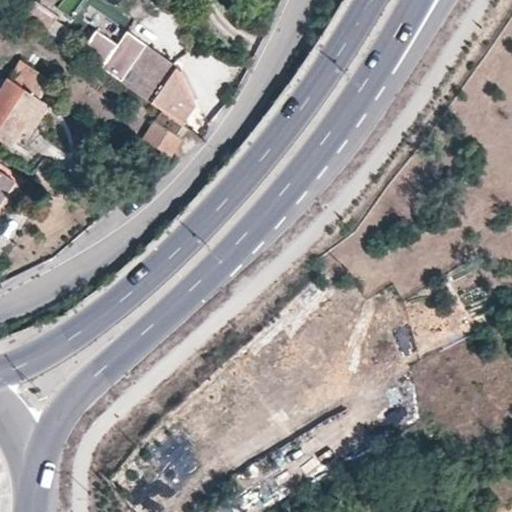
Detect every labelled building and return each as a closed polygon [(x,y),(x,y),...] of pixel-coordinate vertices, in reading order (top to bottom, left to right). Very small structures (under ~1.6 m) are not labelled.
[(50,18),(27,2),(18,16),(41,32),(50,18)] [(87,22),(110,38),(118,26),(95,10),(87,22)] [(178,125),(195,100),(189,89),(178,66),(144,45),(118,84),(158,111),(178,125)] [(20,123),(43,81),(11,62),(2,79),(0,80),(0,142),(7,147),(20,123)] [(167,157),(177,141),(185,129),(178,125),(158,111),(151,123),(140,140),(167,157)] [(0,196),(9,181),(0,174),(0,196)]
